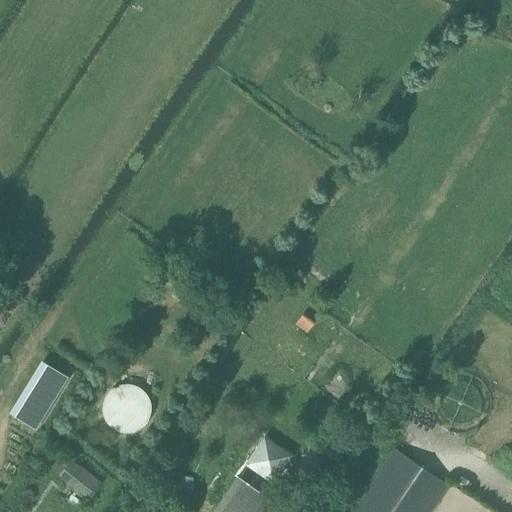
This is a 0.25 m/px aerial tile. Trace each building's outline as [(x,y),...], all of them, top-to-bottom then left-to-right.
[(33,427),(66,377),(46,365),(14,414),(33,427)] [(106,396),(105,400),(103,404),(103,408),(103,412),(104,416),(105,420),(108,424),(111,427),(114,429),(118,432),(122,433),(126,434),(130,433),(134,433),(138,431),(142,429),(145,426),(148,423),(150,419),(151,415),(152,411),(152,407),(151,403),(150,399),(148,395),(145,392),(142,389),(139,387),(135,385),(131,384),(127,384),(123,385),(119,386),(115,387),(112,390),(109,393),(106,396)] [(245,465),(274,485),(294,456),(265,436),(245,465)] [(429,511),(446,486),(395,452),(354,511),(429,511)] [(67,483),(89,500),(102,482),(80,465),(67,483)] [(274,511),(278,507),(238,479),(214,511),(274,511)]
